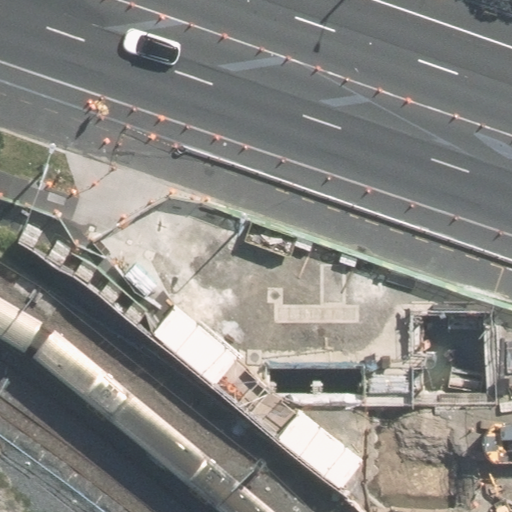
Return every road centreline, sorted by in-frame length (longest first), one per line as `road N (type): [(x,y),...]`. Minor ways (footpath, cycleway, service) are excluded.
road 1 (primary): [(511,214),(0,37)]
road 2 (primary): [(302,0),(511,75)]
